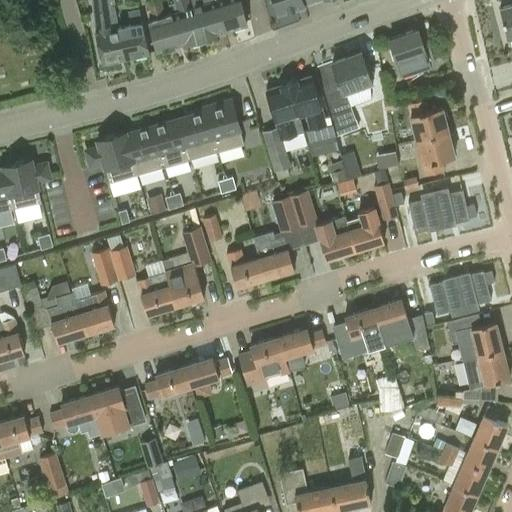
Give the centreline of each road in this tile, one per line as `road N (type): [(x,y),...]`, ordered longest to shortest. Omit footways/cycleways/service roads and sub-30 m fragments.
road 1 (residential): [(0,388),(511,233)]
road 2 (residential): [(511,226),(457,0)]
road 3 (tertiary): [(267,50),(91,106)]
road 4 (tertiary): [(417,0),(267,50)]
